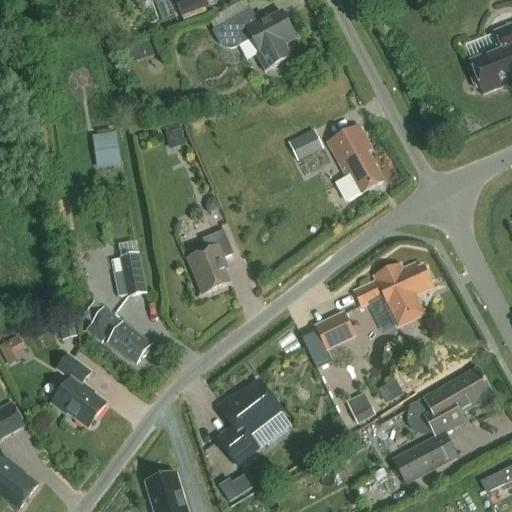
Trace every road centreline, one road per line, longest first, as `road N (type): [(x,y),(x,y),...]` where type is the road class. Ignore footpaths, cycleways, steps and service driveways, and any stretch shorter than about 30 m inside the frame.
road 1 (residential): [(179,382),(434,193)]
road 2 (unclassified): [(434,193),(329,0)]
road 3 (unclassified): [(511,336),(434,193)]
road 4 (unclassified): [(82,511),(179,382)]
